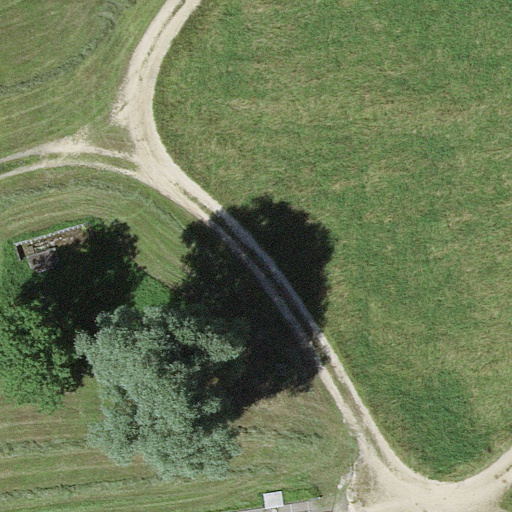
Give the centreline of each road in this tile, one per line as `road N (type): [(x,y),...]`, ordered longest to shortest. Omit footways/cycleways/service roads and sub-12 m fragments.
road 1 (track): [(186,0),(134,93),(173,181),(247,243),(398,490),(433,496),(472,488),(511,460)]
road 2 (track): [(0,172),(35,160),(103,157),(173,181)]
